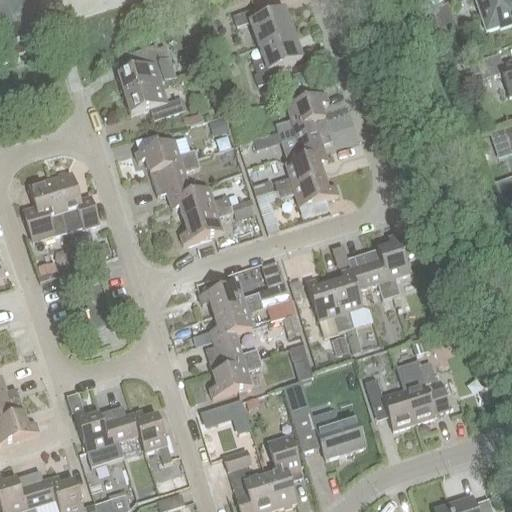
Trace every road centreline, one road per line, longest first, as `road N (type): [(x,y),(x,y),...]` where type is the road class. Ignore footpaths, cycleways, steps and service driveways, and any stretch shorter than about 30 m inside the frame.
road 1 (residential): [(140,290),(381,210),(383,189),(317,0)]
road 2 (residential): [(155,358),(68,379),(53,364),(0,202)]
road 3 (residential): [(0,170),(62,143),(81,142),(95,153),(140,290)]
road 4 (residential): [(339,511),(397,472),(511,439)]
road 5 (residential): [(155,358),(207,511)]
road 6 (unknown): [(81,142),(43,0)]
